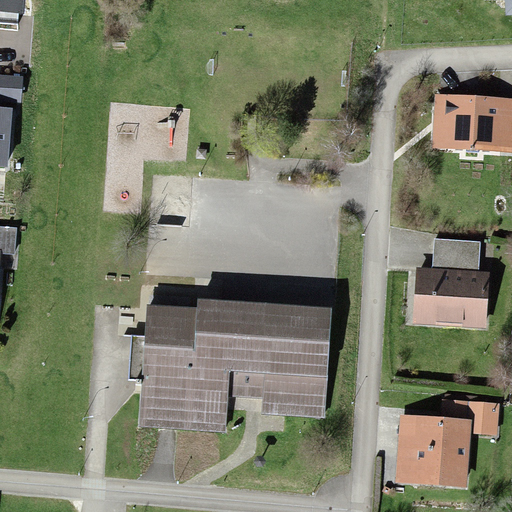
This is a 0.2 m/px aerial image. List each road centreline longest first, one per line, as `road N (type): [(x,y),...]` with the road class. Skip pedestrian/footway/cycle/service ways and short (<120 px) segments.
road 1 (residential): [(360,510),(384,68),(511,53)]
road 2 (residential): [(360,510),(92,489)]
